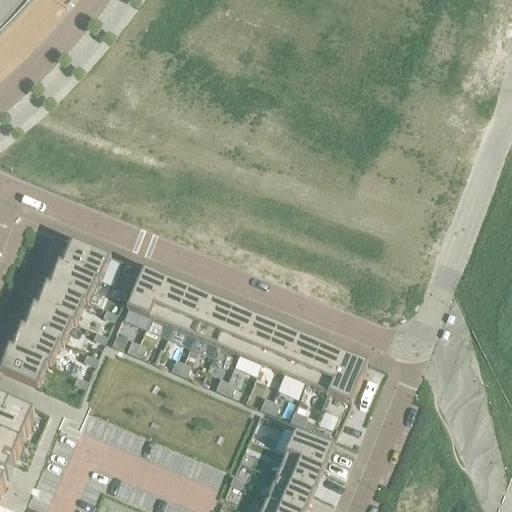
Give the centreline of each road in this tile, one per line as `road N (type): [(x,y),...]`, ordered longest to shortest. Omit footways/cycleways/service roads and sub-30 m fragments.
road 1 (residential): [(1,186),(419,355)]
road 2 (residential): [(419,355),(511,109)]
road 3 (residential): [(358,511),(419,355)]
road 4 (tertiary): [(0,97),(88,0)]
